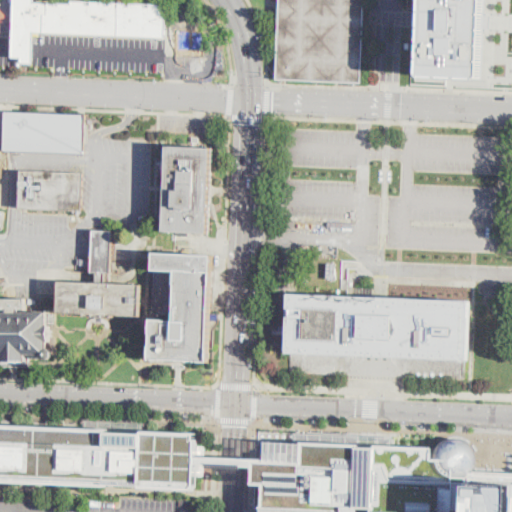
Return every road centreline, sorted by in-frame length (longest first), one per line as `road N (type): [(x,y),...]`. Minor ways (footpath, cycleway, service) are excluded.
road 1 (secondary): [(511,112),(0,90)]
road 2 (primary): [(239,403),(248,101)]
road 3 (secondary): [(239,403),(511,415)]
road 4 (secondary): [(0,393),(239,403)]
